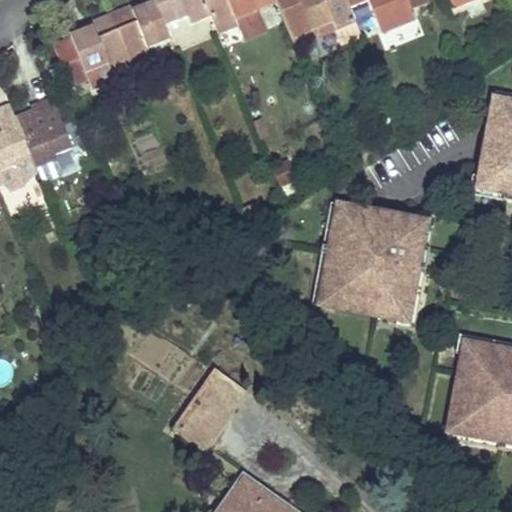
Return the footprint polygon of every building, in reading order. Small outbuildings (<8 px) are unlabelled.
[(152,0),(154,3),(163,27),(186,17),(189,25),(210,16),(202,0),(152,0)] [(202,0),(210,16),(217,35),(237,27),(234,19),(256,11),(251,0),(202,0)] [(345,0),(295,0),(309,32),(330,23),(334,31),(354,22),(349,8),(345,0)] [(345,0),(349,8),(367,1),(380,33),(413,19),(405,0),(345,0)] [(449,0),(453,9),(476,0),(449,0)] [(163,27),(154,3),(140,8),(143,18),(135,21),(131,12),(130,7),(110,15),(130,64),(150,56),(147,49),(168,40),(163,27)] [(140,8),(131,12),(135,21),(143,18),(140,8)] [(130,64),(110,15),(89,24),(91,28),(94,36),(87,40),(83,31),(69,37),(70,39),(52,46),(69,89),(88,81),(85,75),(107,65),(109,73),(130,64)] [(361,37),(354,22),(334,31),(340,46),(361,37)] [(94,36),(91,28),(83,31),(87,40),(94,36)] [(511,99),(494,96),(490,118),(501,120),(502,111),(509,105),(511,105),(511,99)] [(32,110),(14,118),(29,156),(32,164),(53,155),(70,148),(50,98),(36,104),(38,108),(41,116),(35,119),(32,110)] [(14,118),(8,105),(0,108),(0,167),(12,163),(29,156),(14,118)] [(501,120),(490,118),(478,180),(478,186),(483,194),(498,196),(498,194),(507,195),(511,196),(511,105),(509,105),(502,111),(501,120)] [(38,108),(32,110),(35,119),(41,116),(38,108)] [(58,170),(53,155),(32,164),(38,178),(58,170)] [(0,167),(0,173),(14,168),(12,163),(0,167)] [(478,186),(478,180),(472,179),(468,198),(505,204),(507,195),(498,194),(498,196),(483,194),(478,186)] [(256,204),(241,209),(247,222),(261,216),(256,204)] [(353,212),(332,208),(324,251),(334,253),(335,249),(331,248),(335,225),(342,221),(351,222),(353,212)] [(416,223),(353,212),(351,222),(342,221),(335,225),(331,248),(335,249),(334,253),(333,260),(332,264),(328,264),(324,287),(330,296),(337,297),(336,306),(337,306),(378,314),(377,321),(397,325),(406,326),(412,299),(414,300),(419,278),(416,278),(417,269),(420,255),(421,246),(424,247),(427,232),(422,224),(416,223)] [(417,217),(416,223),(422,224),(427,232),(424,247),(421,246),(420,255),(429,257),(435,220),(417,217)] [(118,219),(105,224),(109,236),(122,231),(118,219)] [(333,260),(322,258),(313,309),(336,313),(337,306),(336,306),(337,297),(330,296),(324,287),(328,264),(332,264),(333,260)] [(406,326),(397,325),(396,331),(414,335),(426,270),(417,269),(416,278),(419,278),(414,300),(412,299),(406,326)] [(454,356),(461,357),(462,348),(490,353),(490,350),(511,354),(511,357),(511,356),(511,347),(457,338),(454,356)] [(464,379),(456,420),(456,421),(465,423),(464,430),(470,440),(493,444),(494,439),(498,440),(505,442),(509,442),(509,447),(511,447),(511,356),(511,357),(511,354),(490,350),(490,353),(462,348),(461,357),(457,377),(464,379)] [(214,371),(193,401),(223,422),(245,392),(214,371)] [(223,422),(193,401),(171,433),(202,454),(223,422)] [(449,419),(445,441),(496,450),(498,440),(494,439),(493,444),(470,440),(464,430),(465,423),(456,421),(456,420),(449,419)] [(511,447),(509,447),(509,442),(505,442),(503,452),(511,453),(511,447)] [(219,511),(289,511),(285,509),(282,511),(279,511),(264,501),(268,496),(243,479),(219,511)] [(282,511),(285,509),(268,496),(264,501),(279,511),(282,511)]
